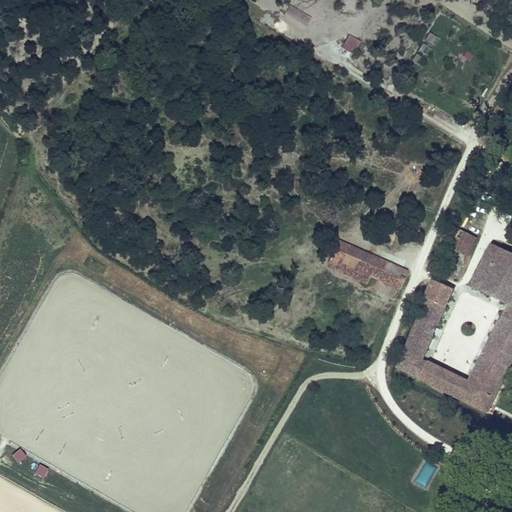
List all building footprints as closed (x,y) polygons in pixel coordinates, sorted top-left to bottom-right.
[(292,6),(284,19),(303,31),(311,19),(292,6)] [(429,35),(425,41),(434,46),(438,39),(429,35)] [(353,56),(360,41),(349,36),(341,50),(353,56)] [(422,45),(418,52),(428,57),(432,50),(422,45)] [(421,68),(424,60),(415,56),(412,64),(421,68)] [(481,69),(478,75),(492,81),(495,75),(481,69)] [(482,99),(485,93),(472,86),(469,92),(482,99)] [(475,239),(455,229),(450,239),(455,242),(451,249),(467,257),(475,239)] [(327,262),(340,273),(359,282),(370,257),(336,242),(327,262)] [(511,256),(490,246),(470,286),(507,305),(511,307),(511,256)] [(453,253),(449,267),(461,270),(465,257),(453,253)] [(370,257),(359,282),(367,286),(371,278),(397,290),(405,273),(370,257)] [(444,258),(439,269),(445,272),(450,261),(444,258)] [(427,304),(416,327),(432,335),(451,290),(432,282),(423,303),(427,304)] [(511,307),(507,305),(503,312),(511,316),(511,307)] [(401,359),(397,368),(487,415),(511,363),(511,316),(503,312),(468,384),(421,361),(418,367),(401,359)] [(416,327),(401,359),(418,367),(421,361),(432,335),(416,327)] [(20,447),(11,454),(18,462),(26,455),(20,447)] [(415,482),(427,487),(435,466),(423,461),(415,482)] [(40,463),(34,472),(43,477),(48,468),(40,463)]
